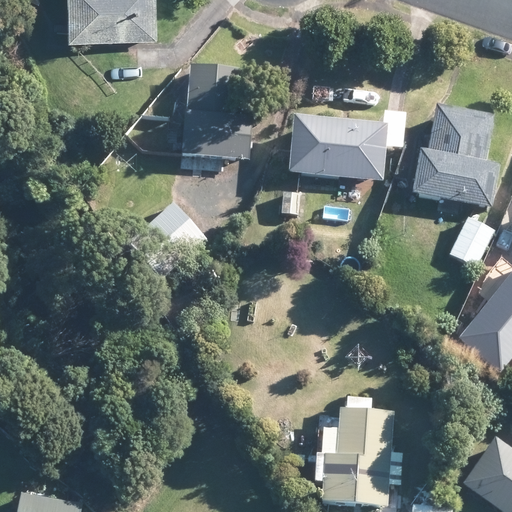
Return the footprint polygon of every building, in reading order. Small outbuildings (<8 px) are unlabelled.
[(98,36),(160,36),(160,0),(72,0),(73,2),(73,32),(73,36),(98,36)] [(186,155),(253,160),(256,117),(242,116),(246,71),(195,67),(193,95),(168,93),(165,117),(188,119),(186,155)] [(490,208),(496,208),(504,165),(491,162),(499,116),(440,105),(431,152),(425,150),(416,194),(490,208)] [(409,114),(399,113),(389,112),(388,125),(375,124),(298,117),(293,173),(301,174),(305,174),(386,181),(389,147),(406,148),(409,114)] [(139,189),(167,190),(167,174),(139,174),(139,189)] [(188,178),(188,189),(196,189),(196,177),(188,178)] [(302,195),(299,194),(285,193),(284,215),(301,216),(302,195)] [(149,203),(160,212),(166,204),(155,195),(149,203)] [(179,266),(186,260),(210,238),(177,202),(146,230),(179,266)] [(108,226),(123,242),(139,228),(123,212),(108,226)] [(497,231),(482,224),(472,218),(452,255),(477,268),(497,231)] [(393,468),(396,411),(376,410),(377,398),(351,397),(350,409),(345,409),(345,417),(343,456),(318,454),(316,482),(327,482),(325,503),(390,507),(393,468)] [(511,511),(511,448),(498,439),(467,485),(504,509),(507,511),(511,511)] [(21,511),(86,511),(88,506),(25,493),(21,511)]
